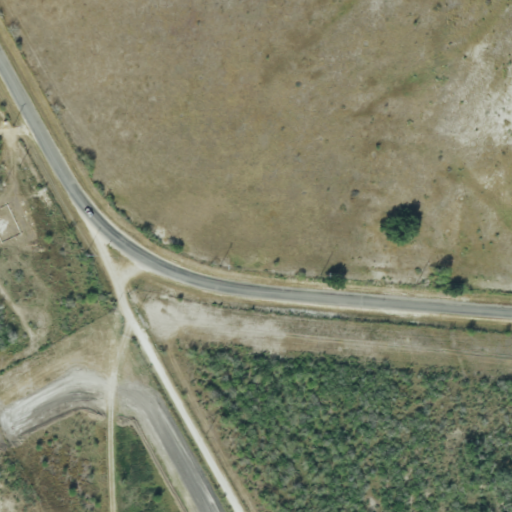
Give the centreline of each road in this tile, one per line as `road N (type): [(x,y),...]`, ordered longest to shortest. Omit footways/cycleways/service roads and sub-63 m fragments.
road 1 (residential): [(82,194),(160,255),(220,281),(511,312)]
road 2 (residential): [(246,511),(82,194)]
road 3 (residential): [(125,276),(125,511)]
road 4 (residential): [(82,194),(0,48)]
